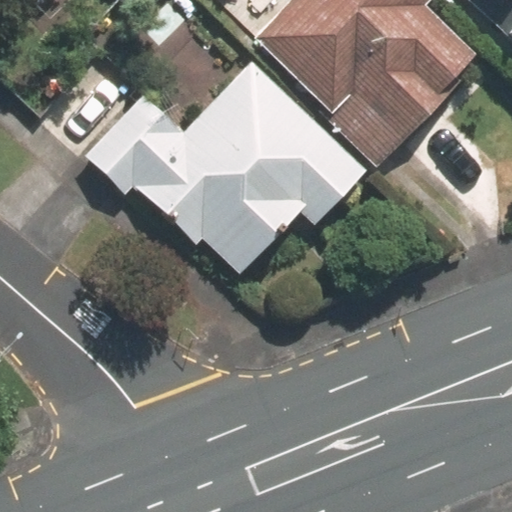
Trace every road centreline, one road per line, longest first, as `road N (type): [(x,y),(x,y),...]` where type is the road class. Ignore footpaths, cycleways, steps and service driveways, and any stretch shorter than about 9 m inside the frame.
road 1 (secondary): [(511,375),(196,506)]
road 2 (residential): [(196,506),(134,402),(0,281)]
